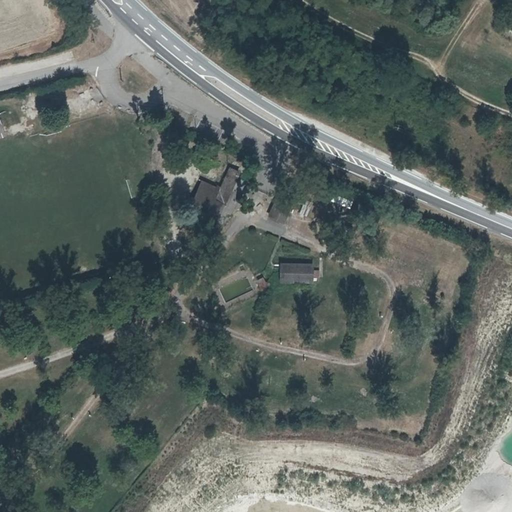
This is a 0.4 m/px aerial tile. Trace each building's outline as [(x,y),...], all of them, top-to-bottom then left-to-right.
[(209,197),(224,203),(236,176),(238,171),(230,168),(221,188),(214,185),(209,197)] [(218,217),(224,203),(209,197),(214,185),(202,180),(190,205),(218,217)] [(275,203),(288,209),(289,207),(291,208),(294,201),(279,194),(274,203),(275,203)] [(330,194),(328,201),(350,208),(352,201),(330,194)] [(299,210),(308,214),(313,200),(305,197),(299,210)] [(282,222),(288,209),(275,203),(269,216),(282,222)] [(313,281),(313,276),(300,276),(301,262),(281,262),(280,267),(293,267),(293,281),(313,281)] [(300,276),(313,276),(313,262),(301,262),(300,276)] [(293,267),(280,267),(280,281),(293,281),(293,267)] [(258,279),(261,286),(266,283),(263,277),(258,279)]
